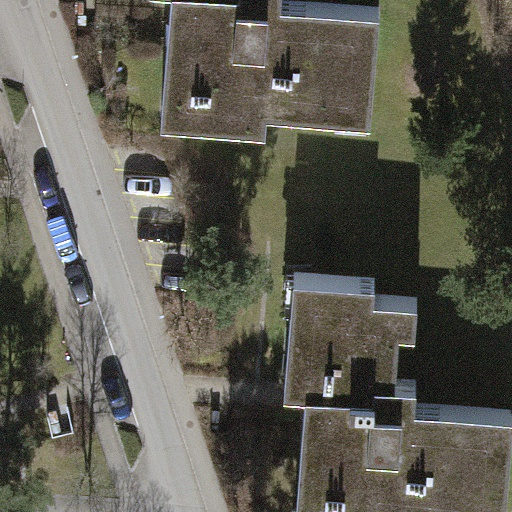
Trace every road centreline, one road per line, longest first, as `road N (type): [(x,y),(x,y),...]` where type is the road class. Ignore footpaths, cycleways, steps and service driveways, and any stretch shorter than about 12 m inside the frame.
road 1 (residential): [(0,19),(167,511)]
road 2 (unknown): [(159,487),(0,489)]
